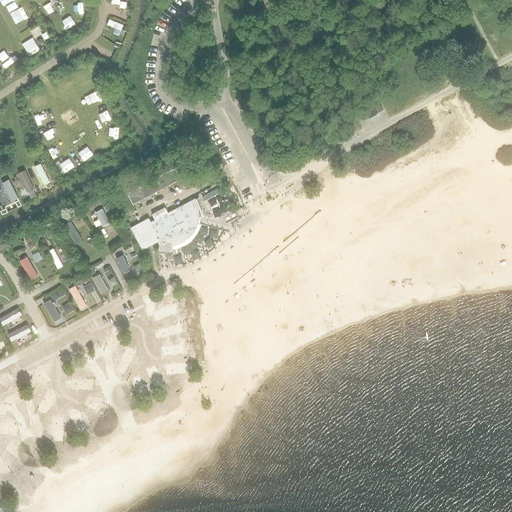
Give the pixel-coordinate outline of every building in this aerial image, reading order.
[(49,16),(58,11),(53,2),(44,7),(49,16)] [(109,19),(107,25),(111,27),(109,30),(113,32),(115,28),(121,31),(123,25),(109,19)] [(35,29),(37,36),(44,33),(41,26),(35,29)] [(7,68),(21,59),(17,54),(4,64),(7,68)] [(103,88),(93,92),(97,101),(107,97),(103,88)] [(47,93),(32,100),(37,110),(52,103),(47,93)] [(375,97),(356,107),(363,120),(382,110),(375,97)] [(103,149),(112,145),(107,135),(98,139),(103,149)] [(41,164),(35,167),(44,185),(50,182),(41,164)] [(133,205),(181,179),(175,167),(126,193),(133,205)] [(25,170),(18,173),(27,193),(34,189),(25,170)] [(9,180),(2,183),(11,202),(13,201),(19,198),(9,180)] [(198,208),(195,199),(149,224),(147,219),(130,228),(142,250),(158,241),(160,245),(159,252),(159,253),(166,253),(173,253),(173,249),(175,249),(184,246),(191,240),(197,233),(201,225),(198,224),(199,216),(198,208)] [(102,209),(95,213),(103,227),(109,224),(110,223),(102,209)] [(78,212),(75,216),(80,220),(83,215),(78,212)] [(64,215),(59,219),(62,223),(67,220),(64,215)] [(70,221),(64,225),(76,244),(82,240),(70,221)] [(53,249),(48,252),(58,269),(63,266),(53,249)] [(123,255),(116,258),(123,272),(130,269),(123,255)] [(27,257),(20,261),(31,281),(38,277),(27,257)] [(142,263),(136,265),(139,271),(145,269),(142,263)] [(99,274),(92,278),(101,294),(108,290),(99,274)] [(114,277),(108,280),(112,287),(117,284),(114,277)] [(90,283),(83,287),(87,295),(95,291),(90,283)] [(75,286),(69,289),(81,310),(87,306),(75,286)] [(169,288),(147,298),(150,305),(173,295),(169,288)] [(51,300),(43,304),(54,322),(61,318),(51,300)] [(70,303),(62,307),(67,315),(74,310),(70,303)] [(175,305),(153,314),(156,321),(178,312),(175,305)] [(18,308),(0,318),(0,319),(3,326),(22,315),(18,308)] [(22,327),(31,322),(27,316),(19,321),(22,327)] [(27,325),(8,334),(12,341),(31,332),(28,326),(27,325)] [(182,326),(157,332),(158,339),(183,333),(182,326)] [(114,329),(106,352),(113,354),(121,331),(114,329)] [(88,330),(82,334),(90,349),(97,345),(88,330)] [(131,339),(122,362),(129,364),(138,342),(131,339)] [(183,346),(162,348),(162,356),(184,354),(183,346)] [(68,356),(67,364),(88,366),(88,358),(68,356)] [(191,364),(165,366),(166,374),(191,372),(191,364)] [(154,366),(146,367),(150,391),(158,390),(154,366)] [(39,368),(28,391),(35,395),(46,371),(39,368)] [(137,375),(129,376),(132,400),(140,399),(137,375)] [(11,376),(3,380),(13,399),(20,395),(11,376)] [(92,378),(68,379),(68,387),(93,386),(92,378)] [(50,386),(42,399),(49,403),(57,390),(50,386)] [(87,400),(81,404),(93,425),(100,421),(87,400)] [(70,406),(63,409),(71,432),(79,429),(70,406)] [(47,417),(47,441),(55,441),(55,417),(47,417)] [(0,421),(0,432),(16,436),(18,425),(0,421)] [(5,444),(0,447),(0,450),(13,468),(20,463),(5,444)] [(14,449),(17,457),(24,454),(21,447),(14,449)]
